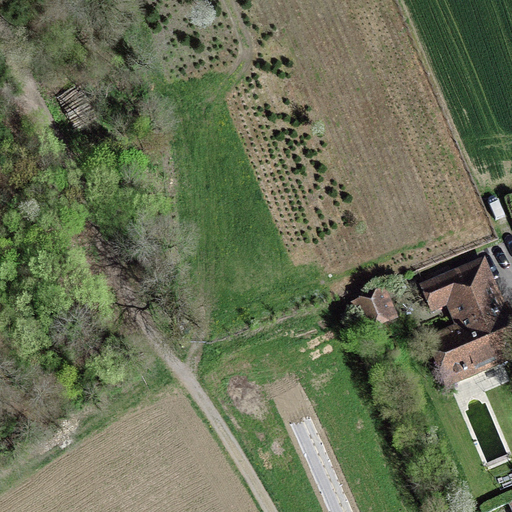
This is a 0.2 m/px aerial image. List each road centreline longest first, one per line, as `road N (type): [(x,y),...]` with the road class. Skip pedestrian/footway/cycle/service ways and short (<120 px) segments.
road 1 (track): [(170,343),(41,115),(0,21)]
road 2 (unclassified): [(268,511),(170,343)]
